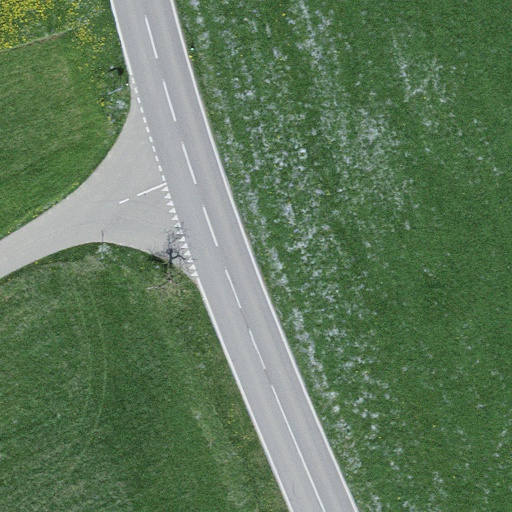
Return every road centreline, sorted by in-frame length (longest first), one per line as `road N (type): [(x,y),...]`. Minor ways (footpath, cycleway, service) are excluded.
road 1 (tertiary): [(194,177),(328,511)]
road 2 (unclassified): [(194,177),(107,205),(0,258)]
road 3 (tertiary): [(144,0),(194,177)]
